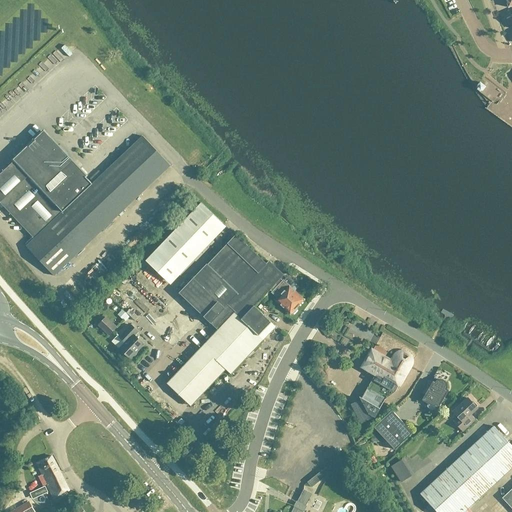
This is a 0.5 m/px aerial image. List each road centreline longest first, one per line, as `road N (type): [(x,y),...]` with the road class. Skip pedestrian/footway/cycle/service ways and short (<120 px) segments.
road 1 (unclassified): [(234,511),(278,378),(336,286)]
road 2 (unclassified): [(511,400),(336,286)]
road 3 (unclassified): [(336,286),(193,184)]
road 4 (unknown): [(201,426),(155,377),(181,331)]
